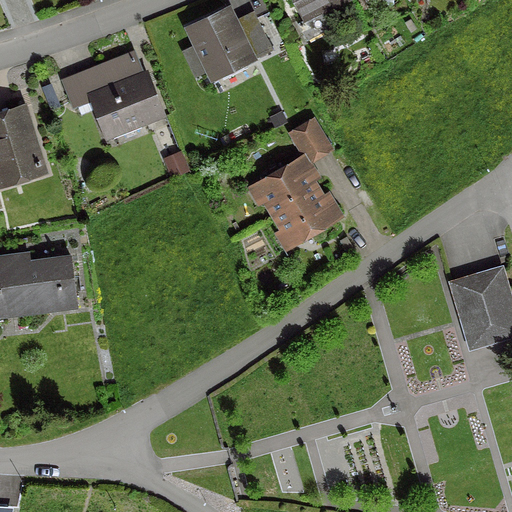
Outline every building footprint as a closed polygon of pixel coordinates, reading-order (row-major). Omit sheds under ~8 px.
[(342,0),(289,0),(301,22),(342,0)] [(235,28),(226,10),(187,29),(211,78),(268,50),(254,19),(235,28)] [(111,86),(91,94),(103,123),(98,125),(103,137),(108,135),(123,130),(158,117),(132,53),(103,65),(111,86)] [(0,185),(41,172),(21,107),(0,113),(0,185)] [(256,184),(274,214),(313,191),(304,176),(313,171),(306,160),(327,148),(311,122),(291,134),(304,156),(256,184)] [(313,191),(274,214),(292,243),(339,215),(330,199),(321,205),(313,191)] [(0,306),(20,304),(21,312),(75,305),(69,258),(29,263),(28,255),(0,258),(0,306)] [(472,347),(511,335),(511,303),(502,269),(453,283),(472,347)]
